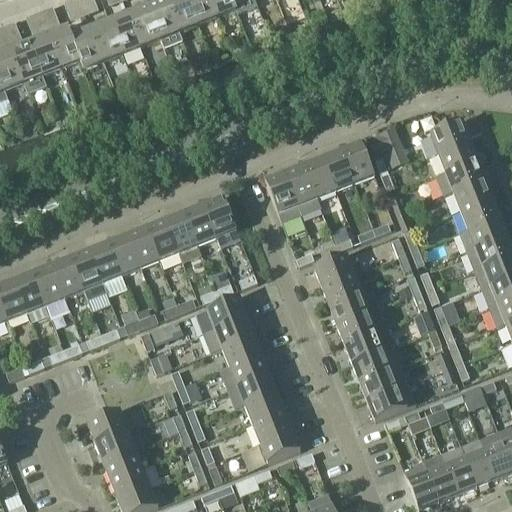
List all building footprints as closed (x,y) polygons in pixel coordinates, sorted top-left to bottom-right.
[(78,12),(85,9),(82,0),(80,0),(74,3),(78,12)] [(187,0),(175,0),(167,3),(180,36),(199,28),(187,0)] [(210,0),(187,0),(199,28),(218,21),(210,0)] [(210,0),(218,21),(236,13),(231,0),(210,0)] [(231,0),(236,13),(238,18),(258,10),(254,1),(255,1),(254,0),(231,0)] [(167,3),(148,11),(161,43),(164,53),(184,45),(180,36),(167,3)] [(89,18),(85,9),(78,12),(82,21),(89,18)] [(148,11),(129,18),(141,51),(161,43),(148,11)] [(39,27),(47,24),(43,15),(36,18),(39,27)] [(129,18),(109,26),(122,59),(141,51),(129,18)] [(47,24),(39,27),(43,36),(51,33),(47,24)] [(109,26),(90,34),(103,66),(122,59),(109,26)] [(0,31),(0,37),(2,42),(9,39),(6,30),(0,31)] [(69,32),(50,39),(62,72),(80,65),(81,65),(72,41),(69,32)] [(72,41),(81,65),(80,65),(84,74),(103,66),(90,34),(72,41)] [(13,49),(9,39),(2,42),(5,52),(13,49)] [(50,39),(30,47),(43,80),(62,72),(50,39)] [(30,47),(11,55),(24,87),(28,98),(47,91),(43,80),(30,47)] [(11,55),(0,58),(0,82),(5,95),(24,87),(11,55)] [(0,82),(0,107),(8,104),(5,95),(0,82)] [(463,126),(430,139),(438,159),(471,146),(463,126)] [(385,156),(392,173),(408,167),(395,133),(367,144),(373,160),(385,156)] [(471,146),(438,159),(446,177),(446,178),(479,165),(471,146)] [(362,148),(342,156),(355,188),(375,180),(362,148)] [(342,156),(324,163),(336,196),(355,188),(342,156)] [(324,163),(304,171),(317,203),(336,196),(324,163)] [(375,166),(381,181),(389,178),(383,163),(375,166)] [(444,178),(436,181),(443,200),(453,197),(486,184),(479,165),(446,178),(446,177),(444,178)] [(304,171),(285,178),(302,220),(321,212),(317,203),(304,171)] [(395,193),(393,189),(402,186),(397,174),(389,178),(381,181),(387,196),(395,193)] [(285,178),(265,186),(278,219),(282,228),(302,220),(285,178)] [(486,184),(453,197),(461,216),(494,203),(486,184)] [(390,204),(397,219),(404,216),(398,201),(390,204)] [(224,202),(204,210),(217,243),(221,253),(241,245),(237,235),(224,202)] [(494,203),(461,216),(468,234),(501,222),(494,203)] [(204,210),(185,218),(198,250),(217,243),(204,210)] [(404,216),(397,219),(403,234),(410,231),(404,216)] [(185,218),(166,225),(179,258),(180,258),(183,267),(202,260),(198,251),(198,250),(185,218)] [(468,235),(459,238),(467,258),(509,241),(501,222),(468,234),(468,235)] [(166,225),(147,233),(160,265),(179,258),(166,225)] [(373,233),(376,241),(391,235),(388,227),(373,233)] [(147,233),(128,240),(141,273),(160,265),(147,233)] [(361,247),(376,241),(373,233),(357,238),(361,247)] [(406,242),(412,257),(419,254),(413,239),(406,242)] [(128,240),(109,248),(122,280),(141,273),(128,240)] [(511,249),(509,241),(467,258),(474,277),(511,261),(511,249)] [(334,248),(338,256),(353,250),(350,242),(334,248)] [(392,247),(398,262),(406,259),(400,244),(392,247)] [(109,248),(90,255),(103,288),(122,280),(109,248)] [(323,262),(338,256),(334,248),(320,253),(323,262)] [(419,254),(412,257),(418,272),(425,269),(419,254)] [(90,255),(71,263),(84,295),(88,305),(107,298),(103,288),(90,255)] [(296,263),(297,265),(299,272),(315,265),(311,257),(296,263)] [(347,259),(314,272),(322,292),(355,279),(347,259)] [(406,259),(398,262),(404,277),(412,274),(406,259)] [(511,261),(474,277),(482,296),(511,283),(511,261)] [(71,263),(53,270),(66,303),(84,295),(71,263)] [(53,270),(34,278),(47,310),(66,303),(53,270)] [(427,295),(434,292),(428,276),(421,280),(427,295)] [(34,278),(15,285),(28,318),(47,310),(34,278)] [(239,285),(243,294),(258,288),(254,279),(239,285)] [(355,279),(322,292),(330,312),(363,299),(362,298),(355,279)] [(414,300),(421,297),(415,282),(407,285),(409,290),(413,299),(414,300)] [(511,283),(482,296),(489,314),(511,305),(511,283)] [(15,285),(0,291),(0,303),(9,325),(28,318),(15,285)] [(231,288),(216,295),(219,303),(234,297),(231,288)] [(409,290),(400,294),(404,303),(413,299),(409,290)] [(434,292),(427,295),(433,310),(440,307),(434,292)] [(363,299),(330,312),(337,330),(380,313),(373,295),(372,294),(362,298),(363,299)] [(219,303),(216,295),(201,301),(204,309),(219,303)] [(427,312),(421,297),(414,300),(419,315),(427,312)] [(197,319),(196,319),(204,339),(248,322),(240,302),(197,319)] [(0,303),(0,328),(9,325),(0,303)] [(193,303),(178,309),(181,318),(196,312),(193,303)] [(511,305),(489,314),(496,333),(506,329),(511,327),(511,305)] [(181,318),(178,309),(163,316),(166,324),(181,318)] [(380,313),(337,330),(345,350),(388,333),(380,313)] [(143,333),(140,325),(135,314),(121,320),(126,330),(121,332),(124,341),(143,333)] [(442,333),(449,330),(443,314),(436,317),(442,333)] [(428,316),(413,322),(421,341),(428,338),(436,335),(428,316)] [(143,333),(158,327),(155,319),(140,325),(143,333)] [(248,322),(204,339),(212,358),(223,354),(255,341),(248,322)] [(178,326),(163,332),(168,345),(183,339),(178,326)] [(449,330),(442,333),(448,348),(455,345),(449,330)] [(102,340),(105,348),(124,341),(121,332),(102,340)] [(168,345),(163,332),(151,337),(156,350),(168,345)] [(388,333),(345,350),(352,368),(393,352),(395,351),(388,333)] [(436,335),(428,338),(434,353),(442,350),(436,335)] [(141,341),(147,356),(155,353),(149,338),(141,341)] [(105,348),(102,340),(87,346),(90,354),(105,348)] [(255,341),(223,354),(230,373),(263,360),(255,341)] [(64,355),(67,363),(82,357),(79,349),(64,355)] [(393,352),(352,368),(360,387),(401,371),(393,352)] [(457,371),(464,368),(458,352),(451,355),(457,371)] [(52,369),(67,363),(64,355),(49,361),(52,369)] [(444,376),(451,373),(445,358),(437,361),(444,376)] [(230,372),(220,376),(228,395),(238,391),(270,379),(263,360),(230,373),(230,372)] [(158,361),(151,364),(157,380),(164,377),(158,361)] [(26,370),(29,378),(45,372),(41,364),(26,370)] [(470,383),(464,368),(457,371),(463,386),(470,383)] [(10,386),(25,380),(21,371),(6,378),(10,386)] [(401,371),(360,387),(367,406),(408,390),(401,371)] [(457,388),(451,373),(444,376),(449,391),(457,388)] [(177,393),(185,390),(179,375),(171,378),(177,393)] [(238,391),(228,395),(236,414),(245,411),(245,410),(278,398),(270,379),(238,391)] [(480,391),(483,399),(497,393),(494,386),(480,391)] [(185,390),(177,393),(183,409),(191,406),(185,390)] [(408,390),(367,406),(375,426),(416,410),(408,390)] [(471,404),(483,399),(480,391),(468,396),(471,404)] [(171,395),(164,398),(170,413),(178,410),(171,395)] [(278,398),(245,410),(253,429),(285,417),(278,398)] [(459,408),(456,401),(443,406),(445,414),(459,408)] [(443,406),(430,411),(424,414),(430,429),(448,421),(445,414),(443,406)] [(186,416),(192,432),(200,429),(194,413),(186,416)] [(120,415),(88,428),(96,448),(128,435),(120,415)] [(421,423),(418,416),(405,421),(408,429),(421,423)] [(285,417),(253,429),(260,448),(293,435),(285,417)] [(173,422),(179,437),(187,434),(181,419),(173,422)] [(401,431),(398,424),(385,429),(388,436),(401,431)] [(200,429),(192,432),(198,447),(206,444),(200,429)] [(511,430),(498,436),(503,449),(511,471),(511,430)] [(187,434),(179,437),(185,452),(193,449),(187,434)] [(128,435),(96,448),(103,467),(136,454),(128,435)] [(260,448),(241,456),(249,476),(268,468),(301,455),(293,435),(260,448)] [(498,436),(479,444),(483,454),(484,456),(495,484),(511,477),(511,471),(503,449),(498,436)] [(201,454),(207,470),(215,467),(209,451),(201,454)] [(460,451),(441,459),(457,499),(476,492),(465,464),(460,451)] [(136,454),(103,467),(111,486),(143,473),(136,454)] [(466,463),(465,464),(476,492),(495,484),(484,456),(466,463)] [(194,475),(202,472),(196,457),(188,460),(194,475)] [(312,458),(297,464),(300,471),(315,465),(312,458)] [(441,459),(423,466),(438,507),(457,499),(441,459)] [(292,466),(277,472),(280,479),(295,473),(292,466)] [(416,472),(404,476),(404,477),(408,486),(417,511),(424,511),(438,507),(423,466),(415,469),(416,472)] [(143,473),(111,486),(118,505),(151,492),(161,488),(154,469),(143,473)] [(215,489),(223,486),(216,471),(209,474),(215,489)] [(208,487),(202,472),(194,475),(200,490),(208,487)] [(269,475),(254,481),(257,488),(272,482),(269,475)] [(254,481),(235,488),(240,501),(259,493),(257,488),(254,481)] [(232,490),(216,496),(219,503),(235,497),(232,490)] [(151,492),(118,505),(120,511),(158,511),(159,511),(151,492)] [(216,496),(201,502),(204,509),(219,503),(216,496)] [(329,499),(309,507),(310,511),(333,511),(329,499)]
